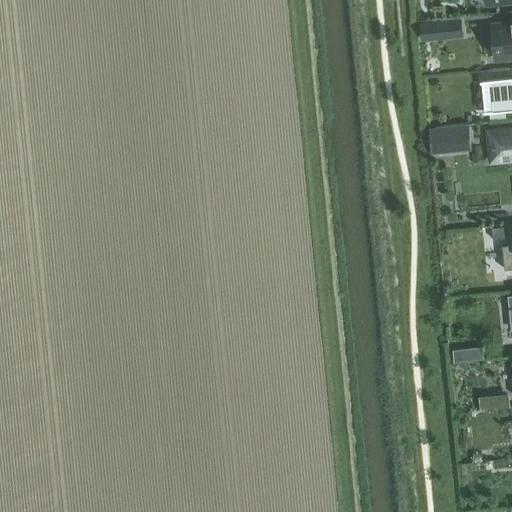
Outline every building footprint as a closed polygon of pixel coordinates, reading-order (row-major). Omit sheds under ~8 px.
[(443,39),(441,20),(420,22),(422,41),(443,39)] [(511,22),(493,24),(496,59),(511,57),(511,22)] [(489,82),(492,110),(483,111),(484,113),(511,109),(511,77),(480,81),(480,83),(489,82)] [(446,150),(444,129),(431,130),(433,151),(446,150)] [(511,129),(489,132),(492,160),(511,158),(511,129)] [(508,226),(492,227),(493,238),(509,237),(508,226)] [(511,244),(503,245),(505,269),(511,268),(511,244)] [(483,346),(469,348),(470,359),(484,358),(483,346)] [(509,393),(499,394),(500,407),(510,406),(509,393)]
